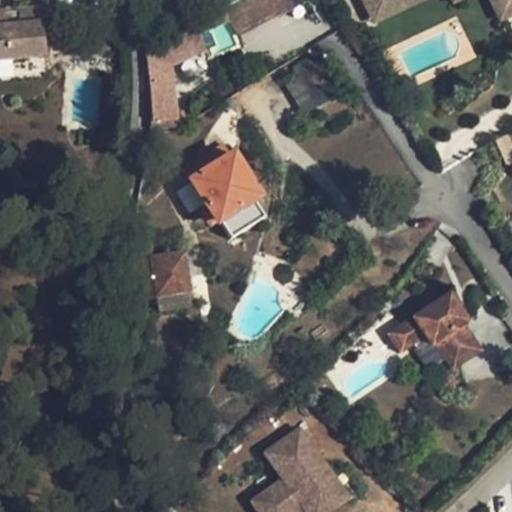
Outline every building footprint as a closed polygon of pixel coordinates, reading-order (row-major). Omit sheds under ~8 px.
[(277,14),(269,0),(243,0),(238,3),(251,28),(277,14)] [(278,16),(296,7),(292,0),(269,0),(277,14),(278,16)] [(364,0),(369,9),(388,0),(364,0)] [(388,0),(369,9),(373,18),(410,0),(388,0)] [(511,0),(491,0),(499,15),(511,8),(511,0)] [(238,3),(225,10),(228,18),(235,36),(251,28),(238,3)] [(0,61),(45,57),(41,23),(47,23),(45,6),(18,9),(18,10),(5,12),(5,10),(0,10),(0,61)] [(228,18),(225,10),(197,25),(200,33),(228,18)] [(173,120),(167,67),(206,50),(200,33),(197,25),(144,47),(150,94),(150,110),(149,132),(170,129),(169,121),(173,120)] [(190,183),(215,225),(216,227),(222,223),(229,235),(260,216),(253,205),(259,201),(232,157),(231,158),(224,147),(184,171),(191,183),(190,183)] [(157,297),(189,292),(183,254),(151,259),(148,240),(133,242),(131,279),(134,279),(154,281),(157,297)] [(134,299),(157,297),(154,281),(134,279),(134,299)] [(459,308),(447,291),(397,325),(409,342),(423,333),(430,343),(434,340),(451,366),(478,348),(461,322),(454,312),(459,308)] [(191,306),(189,292),(157,297),(159,311),(191,306)] [(459,308),(454,312),(461,322),(466,319),(459,308)] [(409,342),(397,325),(387,332),(399,350),(409,342)] [(298,432),(263,457),(283,482),(251,506),(255,511),(303,511),(305,511),(332,511),(349,499),(298,432)]
